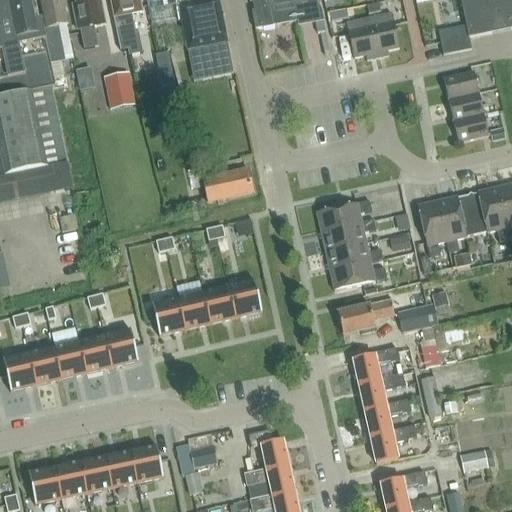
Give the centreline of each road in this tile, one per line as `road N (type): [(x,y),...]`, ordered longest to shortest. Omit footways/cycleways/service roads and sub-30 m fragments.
road 1 (residential): [(0,442),(161,407),(193,422),(312,399)]
road 2 (residential): [(511,154),(416,168),(390,142)]
road 3 (unclassified): [(375,83),(421,73),(408,0)]
